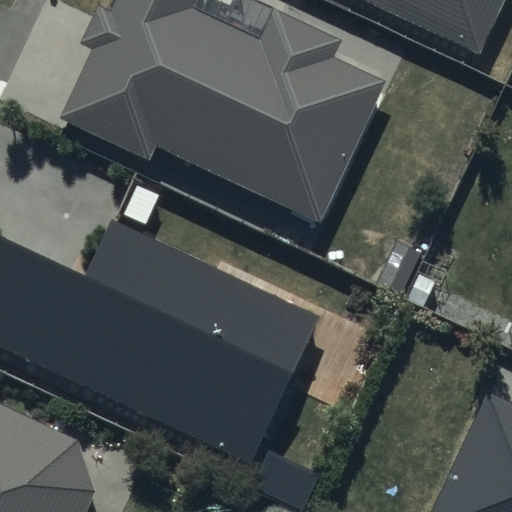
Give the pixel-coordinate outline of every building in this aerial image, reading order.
[(114,0),(108,15),(94,9),(75,50),(88,56),(57,123),(148,166),(155,151),(317,227),(383,85),(379,83),(384,72),(337,50),(340,43),(282,16),(289,1),(286,0),(114,0)] [(351,0),(476,59),(503,0),(351,0)] [(319,317),(109,220),(84,274),(0,234),(0,345),(250,462),(319,317)] [(511,511),(511,404),(484,392),(429,511),(511,511)] [(79,441),(0,404),(0,511),(89,511),(98,495),(79,441)]
